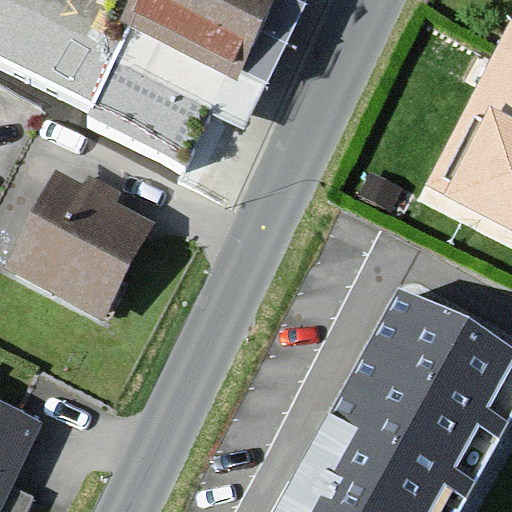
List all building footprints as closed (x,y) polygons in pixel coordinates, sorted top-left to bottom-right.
[(0,0),(0,54),(100,103),(94,114),(181,157),(207,103),(241,119),(299,0),(0,0)] [(511,14),(495,46),(511,55),(511,14)] [(511,55),(495,46),(424,188),(511,235),(511,55)] [(147,229),(54,183),(3,284),(95,330),(147,229)] [(457,511),(511,414),(511,351),(398,289),(275,511),(457,511)] [(0,511),(42,424),(0,404),(0,511)]
